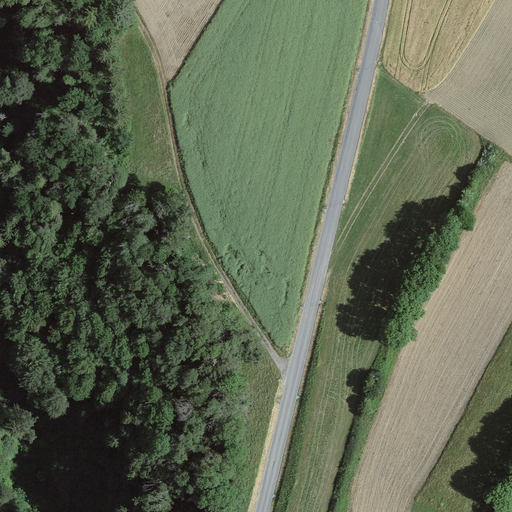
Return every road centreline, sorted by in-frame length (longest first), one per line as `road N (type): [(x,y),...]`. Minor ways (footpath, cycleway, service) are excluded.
road 1 (tertiary): [(261,511),(381,0)]
road 2 (track): [(126,0),(152,45),(179,171),(215,264),(293,381)]
road 3 (track): [(245,310),(224,336),(215,371),(205,511)]
